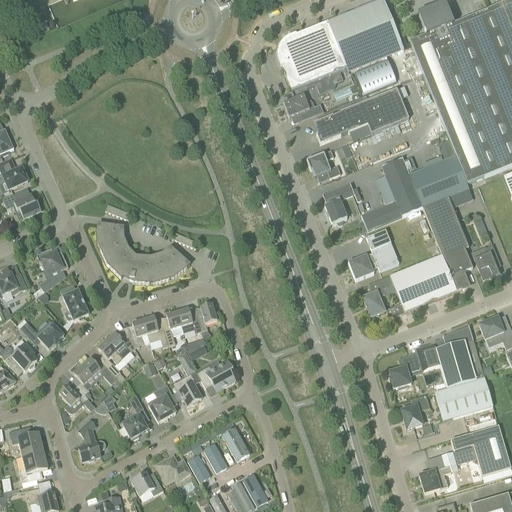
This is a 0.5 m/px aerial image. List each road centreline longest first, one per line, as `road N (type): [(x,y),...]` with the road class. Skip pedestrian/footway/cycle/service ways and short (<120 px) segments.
road 1 (unclassified): [(360,355),(247,63),(262,28),(330,0)]
road 2 (tertiary): [(301,294),(201,42)]
road 3 (residential): [(252,395),(224,302),(213,290),(111,319)]
road 4 (residential): [(73,493),(252,395)]
road 5 (unclassified): [(16,107),(57,92),(91,59),(170,29)]
road 6 (unclassified): [(360,355),(511,293)]
road 7 (unclassified): [(407,511),(360,355)]
road 8 (residential): [(16,107),(67,224)]
